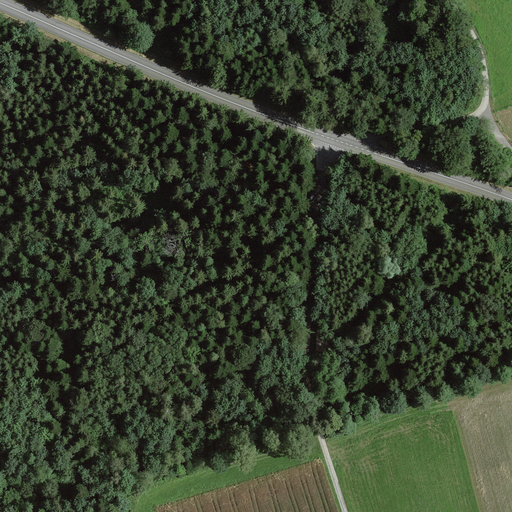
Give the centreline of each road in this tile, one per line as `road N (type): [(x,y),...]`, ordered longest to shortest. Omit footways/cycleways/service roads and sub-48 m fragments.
road 1 (tertiary): [(511,200),(232,103),(0,2)]
road 2 (track): [(482,108),(447,122),(332,138),(324,159),(308,390),(347,511)]
road 3 (track): [(447,0),(484,56),(482,108)]
